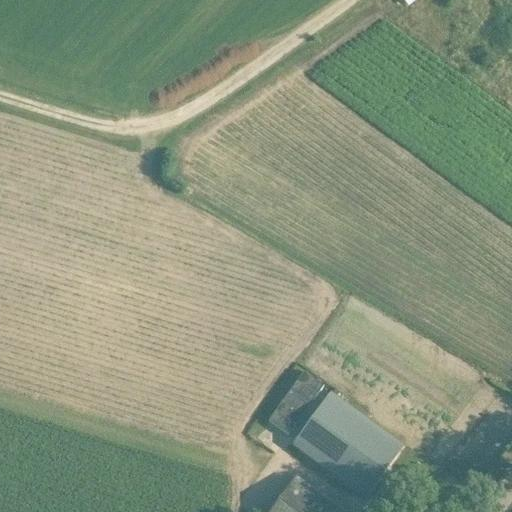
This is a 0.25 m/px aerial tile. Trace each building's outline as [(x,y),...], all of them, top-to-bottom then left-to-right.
[(409,0),(417,11),(434,0),(409,0)] [(304,373),(268,423),(287,437),(324,387),(304,373)] [(404,448),(388,436),(330,395),(292,447),(350,489),(367,501),(404,448)] [(488,398),(479,413),(492,422),(502,407),(488,398)] [(341,511),(336,508),(296,479),(271,511),(341,511)]
